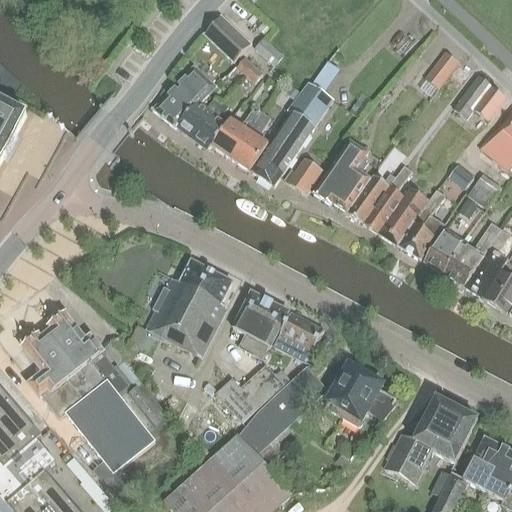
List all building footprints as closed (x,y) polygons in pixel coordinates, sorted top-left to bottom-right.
[(203,38),(234,66),(251,48),(220,20),(203,38)] [(274,70),(282,60),(264,43),(255,53),(274,70)] [(457,66),(443,55),(422,82),(437,93),(457,66)] [(245,78),(253,69),(244,62),(236,71),(245,78)] [(330,93),(341,70),(327,63),(316,86),(330,93)] [(176,130),(200,106),(215,90),(194,69),(152,112),(175,131),(176,130)] [(255,86),(263,77),(253,69),(245,78),(255,86)] [(472,115),(490,91),(489,91),(490,90),(476,79),(451,113),(464,123),(471,114),(472,115)] [(274,191),(322,119),(333,103),(309,87),(288,115),(291,117),(270,148),(251,176),(274,191)] [(490,91),(472,115),(486,126),(504,103),(490,91)] [(299,99),(288,92),(284,98),(294,106),(299,99)] [(191,141),(222,106),(216,102),(207,112),(200,106),(176,130),(191,141)] [(0,166),(26,118),(0,103),(0,166)] [(210,149),(228,127),(220,121),(228,111),(222,106),(191,141),(207,153),(210,149)] [(231,163),(263,117),(254,111),(241,130),(231,124),(228,127),(210,149),(231,163)] [(511,114),(480,153),(506,175),(510,179),(511,177),(511,114)] [(258,141),(270,123),(271,122),(263,117),(231,163),(251,176),(270,148),(258,141)] [(365,190),(364,190),(370,182),(360,176),(368,165),(364,162),(368,156),(349,144),(313,198),(331,210),(333,207),(347,217),(365,190)] [(306,198),(322,174),(305,162),(288,187),(306,198)] [(472,181),(455,168),(446,181),(462,194),(472,181)] [(378,238),(405,201),(394,194),(409,174),(403,170),(389,190),(362,227),(378,238)] [(499,191),(481,178),(466,199),(484,212),(499,191)] [(389,190),(373,179),(365,191),(365,190),(347,217),(362,227),(389,190)] [(397,250),(427,204),(411,193),(405,201),(378,238),(397,250)] [(436,240),(435,239),(442,227),(430,219),(443,199),(434,193),(427,204),(397,250),(420,264),(436,240)] [(476,208),(465,201),(456,215),(467,222),(476,208)] [(463,290),(500,234),(491,228),(474,254),(462,246),(443,278),(463,290)] [(443,278),(462,246),(463,245),(445,233),(423,265),(443,278)] [(507,262),(496,256),(508,239),(500,234),(463,290),(483,302),(497,279),(497,278),(507,262)] [(221,308),(232,286),(191,264),(180,286),(172,282),(145,333),(201,362),(227,311),(221,308)] [(511,281),(500,274),(497,279),(483,302),(506,317),(511,306),(511,281)] [(270,351),(288,315),(251,296),(232,331),(246,338),(239,351),(262,363),(268,350),(270,351)] [(310,354),(313,355),(324,334),(291,316),(273,351),(304,367),(310,354)] [(92,474),(106,492),(107,491),(125,508),(135,499),(115,478),(155,445),(120,401),(132,391),(116,370),(114,372),(102,357),(104,356),(91,339),(86,343),(65,317),(23,350),(43,376),(29,387),(39,400),(40,399),(59,423),(65,418),(83,440),(70,453),(91,476),(92,474)] [(124,366),(133,360),(118,341),(105,351),(118,368),(116,370),(132,391),(133,392),(126,398),(152,432),(166,420),(124,366)] [(242,426),(284,389),(266,369),(240,392),(232,383),(215,398),(242,426)] [(379,394),(383,388),(367,378),(366,379),(349,369),(328,405),(334,409),(330,414),(358,430),(367,415),(383,424),(399,405),(379,394)] [(239,440),(252,454),(321,392),(305,374),(258,416),(247,426),(239,440)] [(0,511),(74,511),(45,478),(56,468),(37,446),(42,441),(0,392),(0,511)] [(461,456),(478,424),(436,402),(414,445),(402,439),(384,474),(414,489),(420,477),(431,457),(455,469),(461,456)] [(276,511),(291,498),(252,454),(239,440),(238,439),(164,506),(169,511),(276,511)] [(511,511),(511,455),(485,442),(463,484),(452,478),(434,511),(454,511),(468,487),(503,505),(501,510),(506,511),(511,511)] [(118,511),(70,456),(62,463),(89,496),(86,500),(97,511),(118,511)]
